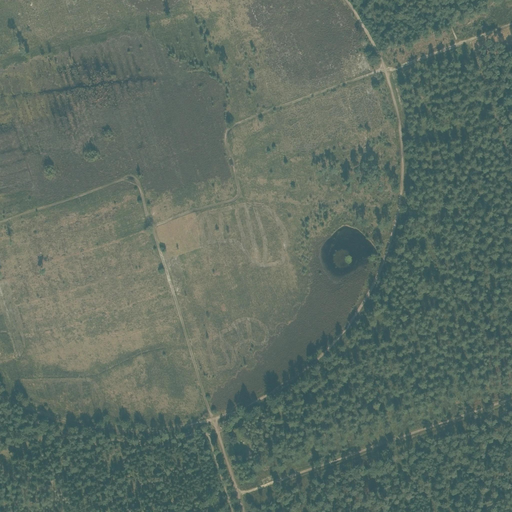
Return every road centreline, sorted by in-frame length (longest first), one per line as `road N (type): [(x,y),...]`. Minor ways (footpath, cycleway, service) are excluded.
road 1 (track): [(213,420),(311,368),(339,339),(379,272),(403,155),(386,69)]
road 2 (track): [(152,227),(236,200),(228,128),(386,69)]
road 3 (track): [(511,399),(239,495)]
road 4 (track): [(0,394),(92,428),(162,431),(213,420)]
road 5 (track): [(213,420),(152,227)]
road 6 (track): [(0,223),(133,177),(152,227)]
road 7 (track): [(386,69),(511,23)]
